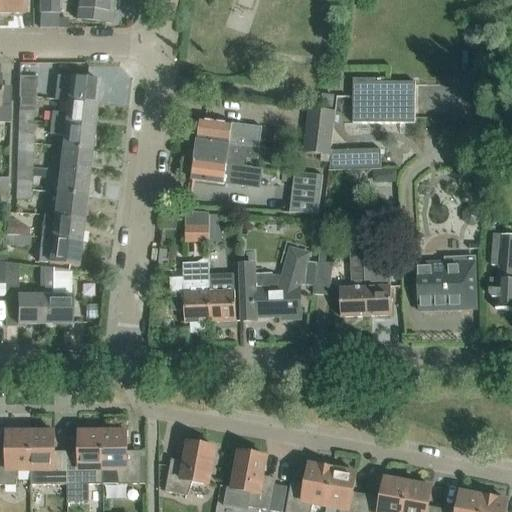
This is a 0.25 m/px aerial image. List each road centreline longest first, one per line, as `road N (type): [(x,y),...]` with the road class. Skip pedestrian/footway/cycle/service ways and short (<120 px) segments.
road 1 (residential): [(511,476),(149,408),(137,400),(125,364)]
road 2 (unclassified): [(511,365),(125,364)]
road 3 (residential): [(125,364),(160,45)]
road 4 (residential): [(0,44),(160,45)]
road 5 (unclassified): [(125,364),(0,366)]
